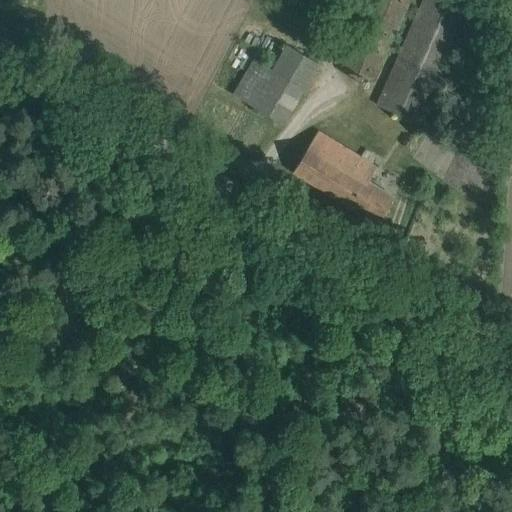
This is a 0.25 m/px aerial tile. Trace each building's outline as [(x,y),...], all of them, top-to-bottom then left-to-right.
[(287,0),(320,14),(326,0),(287,0)] [(370,0),(341,65),(375,82),(412,0),(370,0)] [(476,0),(475,0),(422,0),(376,105),(421,125),(476,0)] [(254,59),(233,95),(283,124),(318,64),(287,45),(272,69),(254,59)] [(360,157),(318,131),(293,172),(378,225),(394,197),(369,181),(378,167),(373,164),(377,157),(365,149),(360,157)]
